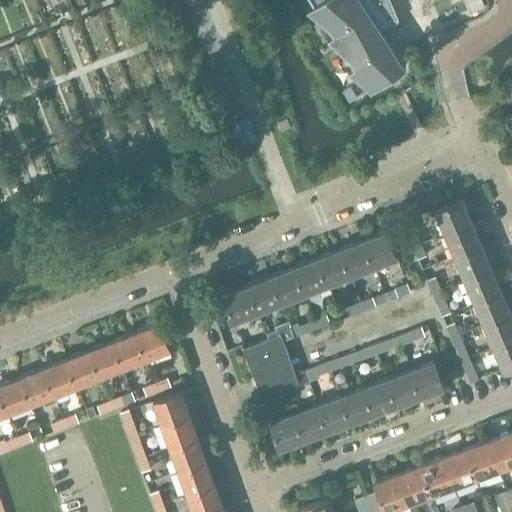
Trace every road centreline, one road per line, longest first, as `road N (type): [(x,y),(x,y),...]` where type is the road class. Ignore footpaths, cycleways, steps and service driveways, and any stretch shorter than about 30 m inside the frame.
road 1 (residential): [(178,271),(484,156)]
road 2 (residential): [(257,493),(511,399)]
road 3 (residential): [(257,493),(178,271)]
road 4 (residential): [(0,341),(178,271)]
